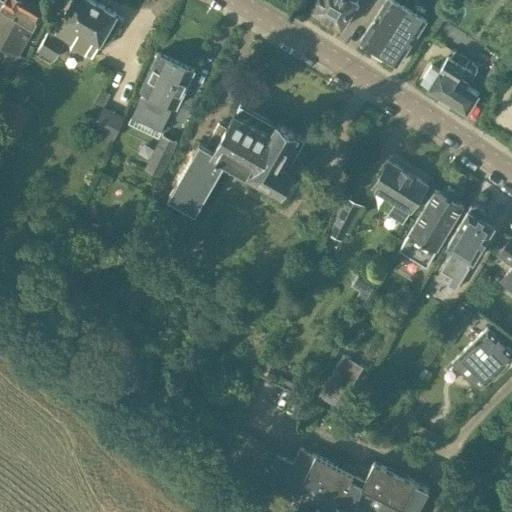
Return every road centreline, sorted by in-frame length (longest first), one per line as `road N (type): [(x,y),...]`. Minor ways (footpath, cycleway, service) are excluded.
road 1 (tertiary): [(511,174),(235,0)]
road 2 (track): [(419,511),(450,451),(511,390)]
